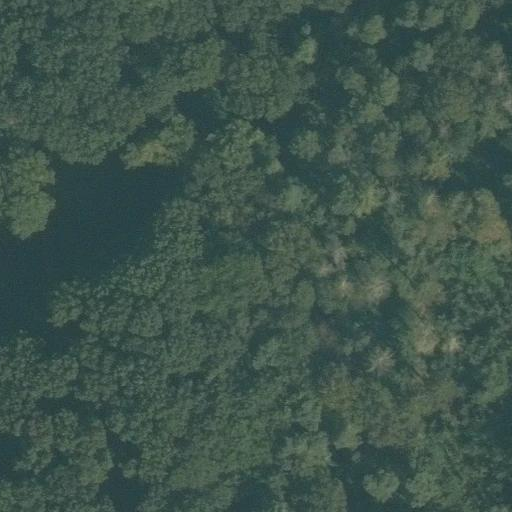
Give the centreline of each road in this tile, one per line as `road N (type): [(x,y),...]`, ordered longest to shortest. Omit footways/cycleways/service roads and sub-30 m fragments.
road 1 (track): [(150,0),(197,208),(213,496),(226,511)]
road 2 (track): [(205,379),(79,511)]
